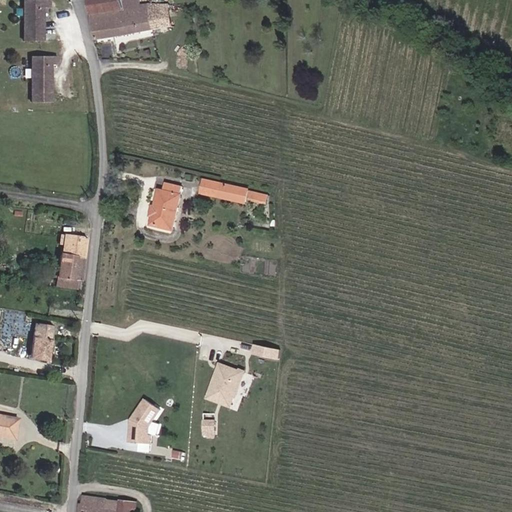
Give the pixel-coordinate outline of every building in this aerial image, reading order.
[(21,0),(19,40),(39,41),(40,7),(47,7),(47,0),(21,0)] [(87,0),(94,36),(167,32),(167,4),(139,5),(138,0),(87,0)] [(24,102),(44,103),(47,65),(54,66),(55,57),(27,55),(24,102)] [(205,177),(203,190),(230,195),(232,182),(205,177)] [(155,223),(173,227),(183,184),(165,180),(163,189),(158,188),(154,204),(156,204),(159,205),(155,223)] [(28,233),(52,235),(54,215),(30,213),(28,233)] [(25,262),(49,264),(52,235),(28,233),(25,262)] [(57,277),(81,280),(83,237),(60,235),(58,268),(57,277)] [(4,327),(25,331),(28,314),(7,310),(4,327)] [(27,353),(45,356),(49,325),(31,322),(27,353)] [(256,342),(254,353),(281,359),(283,349),(256,342)] [(233,408),(245,373),(221,366),(209,401),(233,408)] [(129,422),(130,442),(151,441),(151,433),(148,433),(148,424),(159,408),(144,397),(131,415),(133,417),(129,422)] [(0,435),(13,438),(17,418),(0,414),(0,435)] [(218,437),(218,417),(207,417),(207,437),(218,437)] [(76,511),(134,511),(135,506),(129,505),(82,498),(80,507),(77,507),(76,511)]
